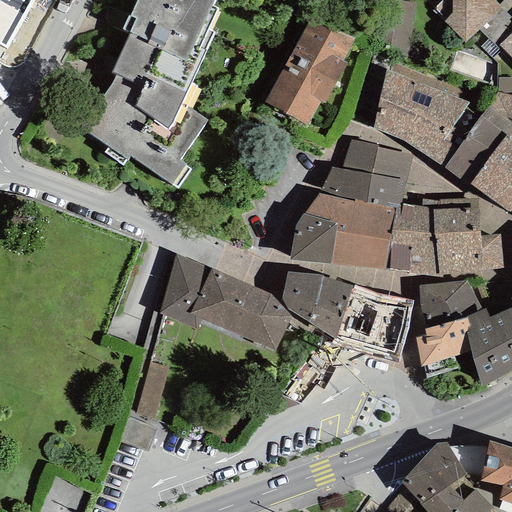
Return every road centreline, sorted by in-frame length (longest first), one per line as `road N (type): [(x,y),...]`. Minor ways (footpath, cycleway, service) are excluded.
road 1 (residential): [(0,168),(264,266),(349,126)]
road 2 (tertiary): [(215,511),(389,449)]
road 3 (residential): [(71,0),(0,133)]
road 4 (tertiary): [(389,449),(511,396)]
